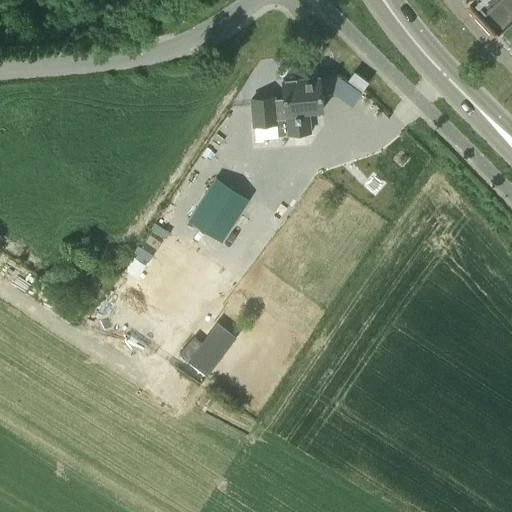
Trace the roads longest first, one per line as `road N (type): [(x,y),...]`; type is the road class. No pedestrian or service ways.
road 1 (unclassified): [(254,0),(154,55),(0,71)]
road 2 (tertiary): [(511,142),(428,59),(383,0)]
